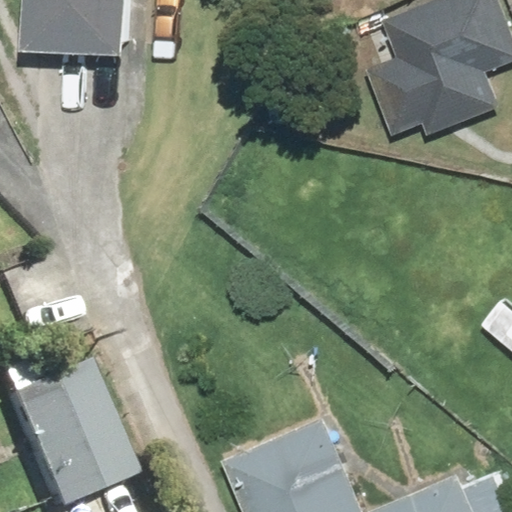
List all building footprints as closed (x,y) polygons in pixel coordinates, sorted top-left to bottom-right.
[(43,0),(42,42),(150,46),(151,0),(43,0)] [(377,54),(402,123),(433,112),(437,124),(511,97),(511,94),(498,55),(511,49),(511,2),(511,0),(408,0),(389,7),(403,45),(377,54)] [(511,224),(494,185),(394,224),(460,378),(511,419),(511,224)] [(94,366),(9,400),(53,509),(137,475),(94,366)] [(337,404),(227,450),(253,511),(503,511),(481,459),(378,502),(337,404)]
